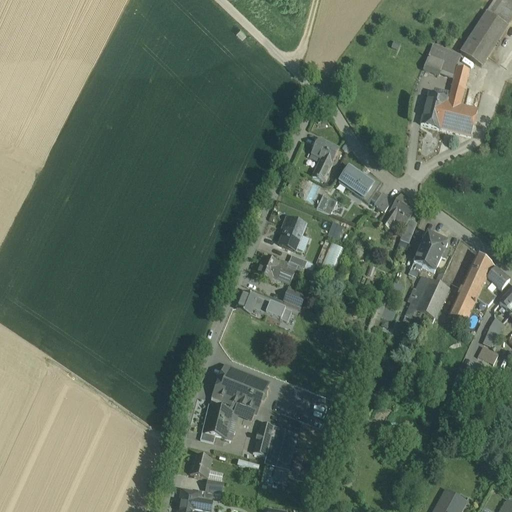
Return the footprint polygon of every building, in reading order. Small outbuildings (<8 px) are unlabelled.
[(504,0),(506,0),(511,3),(511,0),(495,0),(487,14),(493,18),(504,0)] [(504,0),(493,18),(508,27),(511,20),(511,3),(506,0),(504,0)] [(487,14),(461,54),(482,68),(508,27),(493,18),(487,14)] [(459,57),(433,47),(428,58),(444,64),(454,68),(459,57)] [(444,64),(428,58),(423,72),(439,78),(439,76),(444,64)] [(454,68),(444,64),(439,76),(450,80),(454,68)] [(450,97),(439,131),(471,139),(478,111),(460,106),(469,72),(457,69),(449,97),(450,97)] [(438,98),(429,95),(421,126),(439,131),(450,97),(449,97),(447,96),(446,100),(438,98)] [(321,161),(312,180),(323,185),(339,151),(318,141),(311,156),(321,161)] [(365,180),(349,169),(339,183),(340,183),(356,193),(354,196),(368,205),(371,201),(375,204),(381,197),(376,193),(382,185),(368,176),(365,180)] [(375,204),(374,207),(385,214),(393,202),(382,194),(375,204)] [(316,197),(311,207),(317,210),(322,199),(316,197)] [(317,210),(317,211),(323,214),(329,200),(323,197),(322,199),(317,210)] [(400,198),(388,217),(395,222),(404,228),(417,209),(400,198)] [(329,200),(323,214),(330,217),(337,204),(329,200)] [(395,222),(388,217),(382,226),(389,231),(395,222)] [(305,228),(286,220),(283,228),(286,229),(279,247),(295,254),(305,228)] [(336,238),(341,229),(327,220),(322,230),(336,238)] [(411,221),(404,231),(400,242),(408,245),(413,233),(417,225),(411,221)] [(427,236),(411,271),(418,274),(421,269),(434,275),(441,259),(445,260),(448,253),(445,251),(448,246),(427,236)] [(405,254),(408,245),(400,242),(396,251),(405,254)] [(343,251),(331,245),(321,269),(334,274),(343,251)] [(477,256),(448,318),(466,326),(477,301),(480,295),(487,279),(494,270),(477,256)] [(307,264),(292,258),(289,264),(304,270),(307,264)] [(279,265),(264,259),(256,278),(271,284),(273,280),(289,287),(294,275),(293,275),(294,272),(302,275),(304,270),(289,264),(288,266),(286,272),(277,269),(279,265)] [(288,266),(280,263),(279,265),(277,269),(286,272),(288,266)] [(494,270),(487,279),(480,295),(487,300),(490,296),(492,295),(497,289),(501,292),(509,283),(494,270)] [(423,280),(405,318),(412,321),(415,314),(429,283),(423,280)] [(449,292),(429,283),(415,314),(435,323),(449,292)] [(392,284),(390,295),(400,297),(402,286),(392,284)] [(305,299),(288,292),(284,304),(300,311),(305,299)] [(257,300),(243,294),(236,311),(250,317),(252,312),(254,307),(257,300)] [(487,300),(480,295),(477,301),(485,307),(486,307),(483,305),(487,300)] [(487,300),(483,305),(486,307),(488,308),(495,300),(490,296),(487,300)] [(511,301),(507,297),(500,305),(509,313),(511,309),(511,301)] [(264,302),(257,300),(254,307),(261,310),(264,302)] [(386,305),(379,301),(365,338),(373,341),(386,305)] [(261,310),(259,315),(287,326),(291,314),(264,302),(261,310)] [(502,326),(496,321),(491,329),(499,335),(503,329),(501,328),(501,327),(502,326)] [(481,325),(476,335),(481,337),(486,327),(481,325)] [(486,327),(481,337),(486,339),(487,337),(490,329),(486,327)] [(499,335),(491,329),(490,329),(487,337),(488,337),(486,343),(492,345),(499,335)] [(482,348),(477,358),(492,366),(498,355),(482,348)] [(441,365),(421,356),(407,387),(426,396),(441,365)] [(217,400),(212,398),(212,399),(210,406),(210,409),(219,411),(222,401),(249,412),(246,420),(252,422),(262,397),(266,399),(268,395),(263,394),(266,387),(228,372),(217,400)] [(219,411),(210,409),(204,435),(204,436),(215,439),(225,441),(231,414),(219,411)] [(273,429),(260,426),(253,456),(266,459),(273,429)] [(285,432),(273,429),(266,459),(277,462),(282,442),(285,432)] [(215,439),(204,436),(204,435),(202,435),(200,443),(213,446),(215,439)] [(282,442),(277,462),(283,463),(288,443),(282,442)] [(211,462),(195,458),(190,477),(207,481),(215,482),(217,475),(209,473),(211,462)] [(276,469),(277,462),(266,459),(264,467),(276,469)] [(209,483),(207,495),(221,497),(223,485),(220,485),(215,484),(209,483)] [(198,495),(182,492),(179,507),(180,507),(195,510),(197,501),(198,495)] [(466,503),(446,492),(438,506),(439,507),(436,511),(458,511),(460,511),(461,511),(466,503)] [(195,510),(180,507),(179,511),(210,511),(212,504),(197,501),(195,510)]
